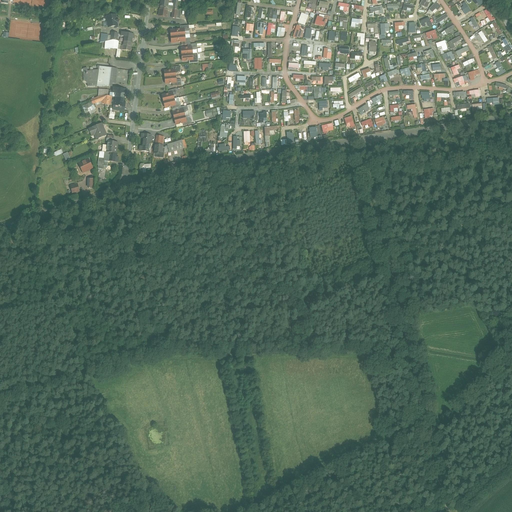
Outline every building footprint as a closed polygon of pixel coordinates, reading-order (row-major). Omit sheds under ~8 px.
[(169,0),(167,0),(161,0),(160,7),(172,9),(173,6),(168,5),(169,0)] [(316,0),(305,0),(305,2),(312,3),(311,10),(315,11),(316,0)] [(471,11),(464,0),(463,0),(460,2),(461,2),(463,6),(465,10),(462,11),(465,15),(471,11)] [(482,2),(480,0),(476,0),(477,2),(478,5),(476,7),(477,9),(481,7),(481,6),(485,4),(483,1),(482,2)] [(328,3),(320,1),(318,7),(327,9),(328,3)] [(430,10),(432,13),(440,5),(437,2),(434,4),(429,9),(430,10)] [(415,6),(404,4),(402,11),(406,12),(407,8),(411,9),(414,9),(415,6)] [(382,6),(370,9),(371,13),(375,12),(375,15),(383,14),(382,6)] [(172,9),(160,7),(159,16),(166,17),(167,11),(172,12),(172,9)] [(177,9),(172,9),(172,12),(171,17),(180,19),(181,10),(177,9)] [(488,9),(484,12),(486,15),(488,19),(491,22),(494,20),(488,9)] [(309,16),(302,13),(298,23),(304,26),(309,16)] [(446,14),(436,20),(438,24),(448,18),(446,14)] [(111,16),(107,16),(107,18),(106,18),(107,21),(108,22),(109,27),(118,26),(117,22),(118,22),(117,18),(116,15),(111,16)] [(478,26),(473,17),(470,19),(475,28),(478,26)] [(429,18),(419,22),(421,26),(425,24),(431,21),(429,18)] [(360,20),(352,19),(351,27),(355,28),(355,26),(355,23),(358,24),(360,24),(360,20)] [(502,33),(496,23),(490,26),(494,32),(497,31),(499,35),(502,33)] [(378,34),(377,24),(367,24),(368,29),(373,29),(373,34),(378,34)] [(389,24),(380,25),(380,34),(385,34),(385,28),(389,28),(389,24)] [(189,25),(180,26),(180,27),(180,26),(181,29),(185,29),(185,35),(190,35),(189,25)] [(301,26),(297,25),(292,38),(296,39),(301,26)] [(453,26),(444,31),(445,31),(446,34),(447,35),(455,29),(453,26)] [(132,34),(122,32),(122,35),(125,36),(124,41),(131,42),(132,34)] [(488,41),(482,32),(479,34),(480,36),(479,37),(481,40),(482,39),(485,43),(488,41)] [(365,34),(357,33),(357,37),(358,37),(361,37),(360,41),(360,45),(364,46),(365,34)] [(109,35),(101,34),(100,42),(108,41),(109,35)] [(462,40),(460,36),(448,43),(452,50),(456,48),(454,44),(455,44),(459,41),(462,40)] [(510,46),(506,39),(502,41),(505,45),(507,49),(509,52),(511,49),(510,46)] [(117,40),(114,40),(111,40),(110,48),(118,49),(119,41),(117,40)] [(131,42),(124,41),(123,46),(122,46),(122,48),(123,48),(123,49),(130,50),(131,42)] [(240,44),(232,43),(231,51),(235,52),(235,48),(239,48),(240,44)] [(311,45),(303,44),(302,55),(305,56),(306,48),(310,48),(311,45)] [(464,48),(456,53),(459,60),(461,59),(463,58),(461,55),(470,50),(468,47),(464,48)] [(497,58),(492,47),(489,48),(488,48),(490,52),(492,55),(494,60),(497,58)] [(432,50),(424,53),(425,56),(430,55),(431,59),(435,58),(432,50)] [(474,59),(463,64),(465,67),(469,65),(475,62),(474,59)] [(503,70),(499,61),(495,63),(497,66),(500,71),(498,73),(497,73),(499,77),(506,73),(504,69),(503,70)] [(425,63),(417,66),(417,69),(418,69),(422,68),(423,72),(427,71),(425,63)] [(117,69),(98,66),(99,70),(88,71),(87,67),(83,69),(83,81),(84,81),(88,83),(88,86),(110,86),(110,83),(116,83),(117,69)] [(369,68),(361,71),(364,79),(368,78),(367,77),(366,73),(370,72),(369,68)] [(478,70),(468,73),(468,74),(469,76),(471,81),(475,80),(474,76),(479,74),(478,70)] [(358,73),(348,79),(350,83),(361,77),(358,73)] [(239,85),(245,85),(245,76),(236,77),(236,83),(239,83),(239,85)] [(374,80),(364,85),(366,89),(376,84),(374,80)] [(362,87),(348,95),(351,99),(355,96),(355,98),(365,92),(362,87)] [(126,89),(115,88),(114,96),(117,97),(125,98),(126,89)] [(414,91),(404,92),(404,95),(410,95),(410,101),(414,101),(414,91)] [(169,94),(162,96),(163,102),(174,99),(173,96),(173,93),(169,94)] [(108,96),(106,95),(103,95),(99,97),(94,98),(95,103),(102,100),(102,103),(111,105),(112,96),(108,96)] [(379,96),(371,100),(373,104),(381,100),(379,96)] [(125,98),(117,97),(116,101),(114,100),(114,105),(119,106),(120,106),(123,106),(124,104),(125,104),(126,102),(124,102),(125,98)] [(174,99),(163,102),(165,108),(172,106),(176,105),(175,103),(174,99)] [(327,101),(319,101),(319,113),(323,112),(323,115),(324,115),(329,115),(329,109),(328,109),(327,101)] [(366,104),(357,110),(361,116),(368,112),(366,109),(369,108),(366,104)] [(418,118),(416,105),(407,107),(407,111),(413,110),(414,119),(418,118)] [(179,111),(173,113),(174,119),(185,116),(184,112),(183,110),(179,111)] [(185,116),(174,119),(176,125),(182,123),(186,122),(185,119),(185,116)] [(351,117),(345,119),(346,122),(349,121),(351,128),(355,127),(351,117)] [(370,119),(361,123),(363,126),(367,125),(369,128),(373,126),(372,123),(370,120),(370,119)] [(102,123),(89,128),(91,133),(94,132),(97,139),(106,135),(102,123)] [(333,124),(321,126),(323,135),(327,134),(327,133),(326,129),(329,128),(333,127),(333,124)] [(277,127),(264,128),(265,142),(269,142),(269,137),(270,136),(270,135),(274,135),(274,131),(277,131),(277,127)] [(263,131),(255,132),(256,142),(263,141),(263,131)] [(291,132),(286,132),(286,140),(281,140),(282,145),(287,144),(287,145),(292,145),(291,132)] [(151,134),(144,134),(143,142),(150,143),(151,138),(153,138),(153,135),(151,135),(151,134)] [(185,140),(168,145),(168,146),(170,152),(184,148),(184,146),(186,146),(185,140)] [(113,142),(108,141),(107,152),(109,152),(117,153),(118,142),(113,142)] [(150,143),(143,142),(142,151),(149,152),(150,143)] [(156,144),(155,144),(154,153),(155,153),(154,157),(164,158),(165,153),(165,147),(163,147),(164,145),(162,145),(156,144)] [(117,153),(109,152),(109,155),(108,161),(116,162),(116,161),(118,161),(119,157),(117,157),(117,153)] [(105,158),(100,157),(99,165),(105,165),(105,161),(108,161),(109,155),(105,154),(105,158)] [(89,159),(79,163),(83,172),(93,168),(89,159)] [(140,173),(146,173),(145,169),(151,168),(151,164),(139,164),(140,173)] [(78,184),(71,186),(73,193),(80,191),(78,184)]
